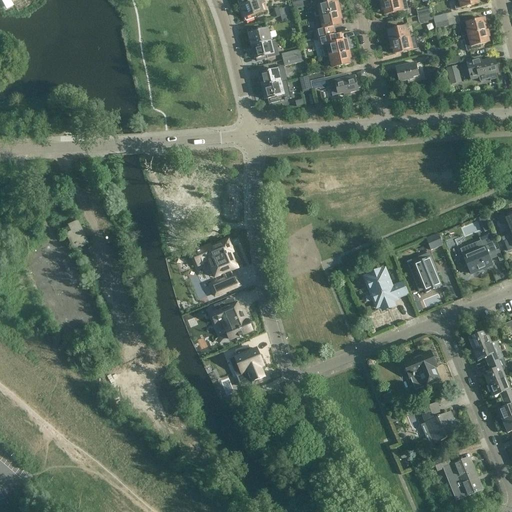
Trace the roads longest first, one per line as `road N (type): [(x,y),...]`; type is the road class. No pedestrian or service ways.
road 1 (unclassified): [(0,153),(249,137)]
road 2 (residential): [(291,381),(257,252),(249,137)]
road 3 (residential): [(511,494),(444,320)]
road 4 (residential): [(291,381),(444,320)]
road 5 (residential): [(368,511),(331,463),(291,381)]
road 6 (residential): [(249,137),(216,0)]
road 7 (residential): [(249,137),(388,123)]
road 8 (residential): [(388,123),(357,0)]
road 9 (residential): [(388,123),(511,115)]
